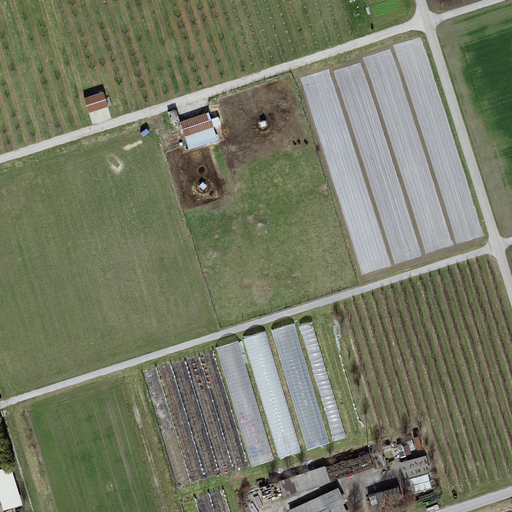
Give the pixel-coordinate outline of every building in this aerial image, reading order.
[(104,92),(84,98),(88,112),(108,106),(104,92)] [(208,111),(180,121),(189,146),(217,136),(208,111)] [(327,441),(297,321),(275,326),(304,446),(327,441)] [(240,338),(218,344),(250,463),(272,458),(240,338)] [(372,467),(367,455),(326,469),(325,467),(269,485),(272,495),(283,492),(285,496),(372,467)] [(9,467),(0,469),(0,499),(3,509),(21,504),(9,467)] [(432,490),(428,474),(409,479),(410,482),(396,485),(400,499),(432,490)] [(347,511),(338,490),(291,510),(291,511),(347,511)]
